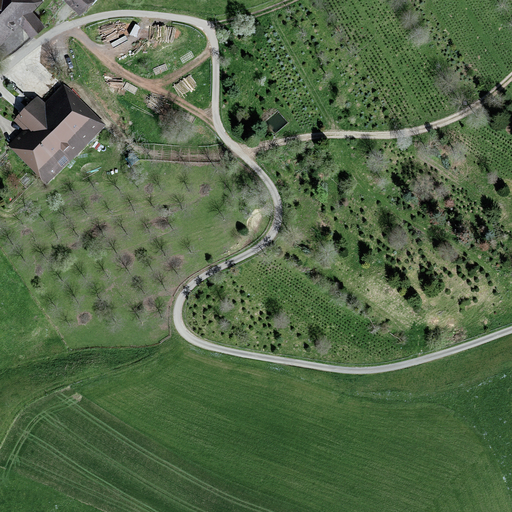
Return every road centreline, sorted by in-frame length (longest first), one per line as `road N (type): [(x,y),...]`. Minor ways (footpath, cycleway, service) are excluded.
road 1 (unclassified): [(511,329),(367,370),(188,337),(176,314),(182,293),(265,240),(278,216),(267,179),(219,129),(216,51),(207,26),(128,16),(79,23),(0,72)]
road 2 (track): [(511,76),(435,126),(311,135),(239,153)]
